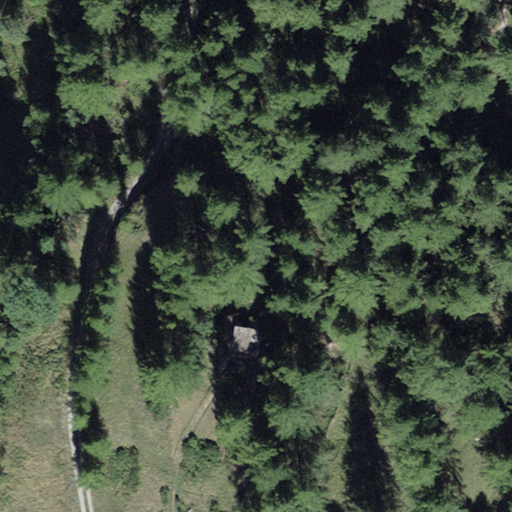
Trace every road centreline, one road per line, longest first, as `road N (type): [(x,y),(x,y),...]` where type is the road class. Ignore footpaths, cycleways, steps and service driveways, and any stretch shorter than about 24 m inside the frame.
road 1 (track): [(344,0),(357,72),(244,285),(268,318),(478,110),(508,0)]
road 2 (track): [(85,511),(70,398),(83,352),(94,235),(160,152),(168,65),(190,0)]
